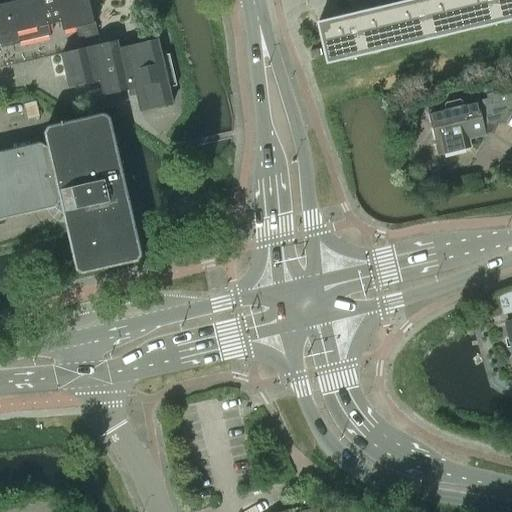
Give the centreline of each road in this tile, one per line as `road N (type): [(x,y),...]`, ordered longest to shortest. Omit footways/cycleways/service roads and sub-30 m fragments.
road 1 (tertiary): [(288,329),(320,431),(354,467),(419,493),(511,507)]
road 2 (tertiary): [(255,4),(282,292)]
road 3 (tertiary): [(317,285),(302,156),(255,4)]
road 4 (tertiary): [(511,490),(423,464),(365,431),(347,403),(324,320)]
road 5 (tertiary): [(282,292),(78,337)]
road 6 (tertiary): [(88,376),(288,329)]
road 7 (tertiary): [(511,243),(317,285)]
road 8 (tertiary): [(324,320),(511,255)]
road 9 (residential): [(161,511),(100,396)]
